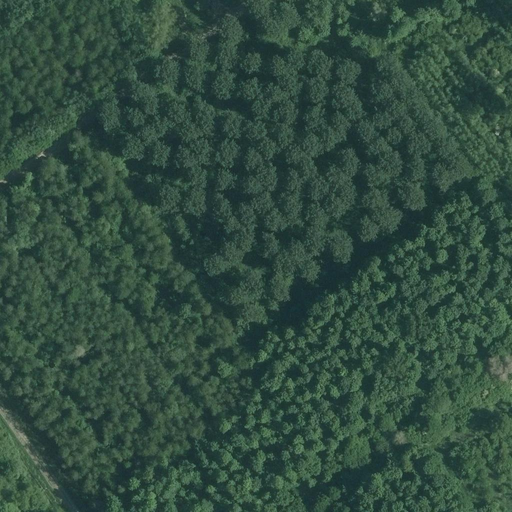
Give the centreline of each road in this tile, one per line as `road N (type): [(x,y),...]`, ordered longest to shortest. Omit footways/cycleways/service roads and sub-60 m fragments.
road 1 (track): [(261,0),(0,180)]
road 2 (track): [(0,404),(75,511)]
